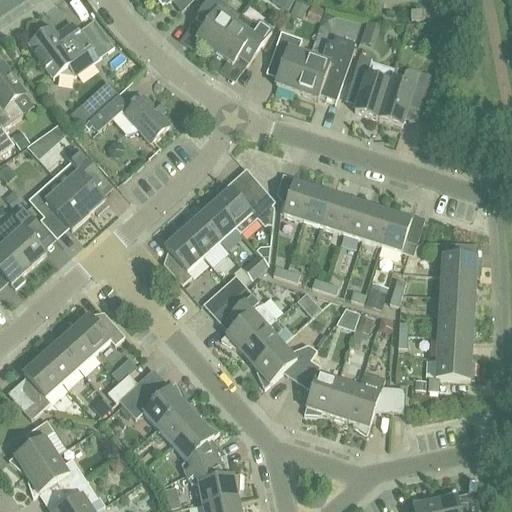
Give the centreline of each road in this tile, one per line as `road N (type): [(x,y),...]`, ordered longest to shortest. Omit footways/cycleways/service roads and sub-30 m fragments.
road 1 (residential): [(369,479),(483,455),(492,444),(502,359),(495,216),(487,202),(467,194),(329,156),(238,118)]
road 2 (residential): [(274,455),(103,259)]
road 3 (residential): [(103,259),(238,118)]
road 4 (residential): [(238,118),(138,40),(107,0)]
road 5 (residential): [(0,350),(103,259)]
